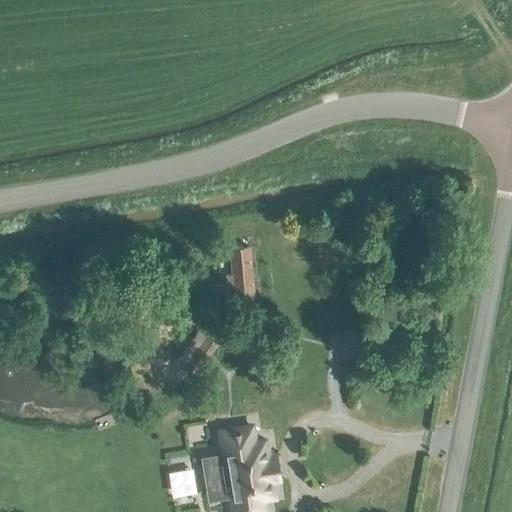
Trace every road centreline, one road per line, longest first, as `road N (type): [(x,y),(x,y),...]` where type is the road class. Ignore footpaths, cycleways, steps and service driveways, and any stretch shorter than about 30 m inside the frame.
road 1 (tertiary): [(0,202),(196,165),(355,109),(431,109),(511,128)]
road 2 (tertiary): [(453,511),(511,169)]
